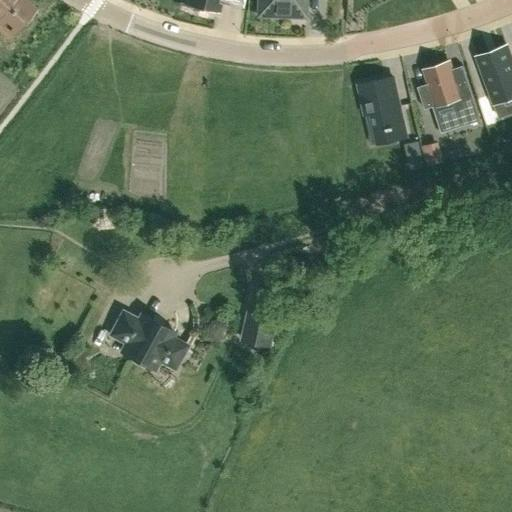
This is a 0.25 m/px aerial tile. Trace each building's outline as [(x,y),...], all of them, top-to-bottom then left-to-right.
[(0,0),(0,22),(0,23),(4,19),(16,30),(35,9),(24,0),(0,0)] [(186,0),(186,3),(188,4),(191,8),(203,10),(206,8),(217,11),(219,0),(186,0)] [(257,0),(257,16),(275,16),(275,17),(279,17),(279,14),(286,15),(286,17),(305,17),(305,0),(257,0)] [(511,60),(507,46),(477,57),(493,102),(511,95),(511,60)] [(428,83),(417,87),(424,109),(432,106),(453,100),(466,125),(480,120),(462,65),(451,69),(449,61),(424,69),(428,83)] [(393,76),(364,83),(374,130),(403,123),(393,76)] [(409,154),(421,152),(419,143),(407,146),(409,154)] [(439,162),(434,143),(423,146),(427,165),(439,162)] [(290,257),(288,269),(304,272),(306,261),(290,257)] [(282,292),(255,286),(242,339),(269,346),(282,292)] [(174,331),(141,314),(138,319),(123,311),(111,334),(126,342),(121,351),(154,369),(159,360),(174,368),(187,345),(171,337),(174,331)] [(66,360),(75,376),(87,369),(79,353),(66,360)]
